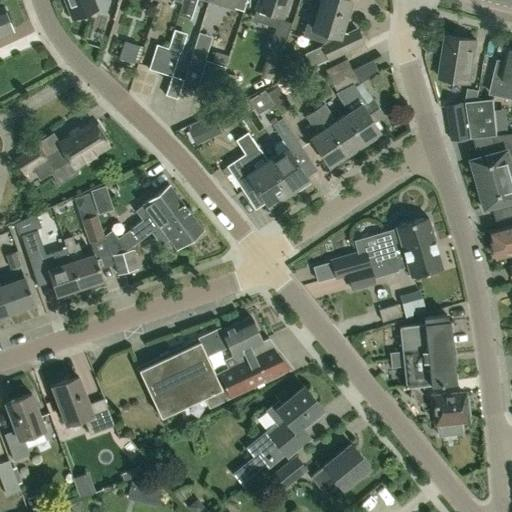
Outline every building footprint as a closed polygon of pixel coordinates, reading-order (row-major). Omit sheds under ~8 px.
[(63,0),(71,20),(98,10),(94,0),(63,0)] [(179,14),(183,0),(175,0),(181,2),(177,13),(179,14)] [(183,0),(179,14),(190,17),(195,0),(183,0)] [(244,9),(247,0),(220,0),(234,4),(233,6),(244,9)] [(283,15),(287,0),(259,0),(258,7),(256,6),(252,19),(275,27),(266,56),(278,61),(291,22),(280,19),(281,14),(283,15)] [(349,32),(340,30),(349,0),(320,0),(312,28),(326,32),(323,45),(329,59),(363,42),(357,29),(349,32)] [(0,33),(12,29),(3,6),(0,7),(0,33)] [(468,82),(476,39),(445,34),(438,76),(468,82)] [(139,46),(125,40),(118,57),(133,63),(139,46)] [(161,72),(169,47),(156,43),(148,68),(161,72)] [(171,75),(179,51),(169,47),(161,72),(171,75)] [(511,97),(511,47),(509,47),(505,62),(498,61),(491,93),(511,97)] [(228,55),(215,51),(212,61),(224,65),(228,55)] [(196,90),(206,59),(191,55),(183,78),(184,78),(182,85),(196,90)] [(331,79),(352,69),(346,58),(325,69),(331,79)] [(367,103),(352,82),(357,79),(352,69),(331,79),(337,91),(335,92),(349,111),(344,114),(363,142),(380,131),(372,119),(383,112),(374,99),(367,103)] [(238,76),(225,73),(221,87),(234,91),(238,76)] [(183,78),(176,75),(175,78),(171,76),(165,95),(177,99),(182,85),(184,78),(183,78)] [(291,106),(277,85),(267,92),(265,89),(264,90),(270,98),(280,113),(291,106)] [(270,98),(264,90),(254,97),(258,105),(270,98)] [(472,137),(492,134),(497,134),(494,97),(486,97),(466,101),(472,137)] [(451,139),(471,136),(465,101),(446,104),(451,139)] [(335,120),(324,102),(314,109),(325,126),(326,125),(345,154),(363,142),(344,114),(335,120)] [(325,126),(314,109),(307,114),(318,131),(310,137),(329,165),(345,154),(326,125),(325,126)] [(277,152),(267,159),(288,192),(308,179),(293,156),(304,149),(282,117),(271,124),(282,139),(275,144),(275,148),(277,152)] [(200,120),(189,126),(190,128),(188,130),(195,145),(209,138),(200,120)] [(94,124),(92,121),(59,142),(74,166),(108,145),(100,133),(103,131),(97,121),(94,124)] [(480,182),(511,173),(511,133),(497,134),(492,134),(497,152),(470,159),(474,175),(478,174),(480,182)] [(235,178),(243,189),(253,183),(268,206),(288,192),(267,159),(266,160),(258,148),(251,137),(243,142),(242,147),(245,152),(226,165),(227,166),(235,178)] [(24,172),(45,159),(36,146),(16,159),(24,172)] [(229,182),(235,178),(227,166),(221,170),(229,182)] [(511,173),(480,182),(483,191),(479,192),(483,207),(510,200),(511,206),(511,173)] [(151,231),(185,206),(168,183),(142,202),(144,204),(135,210),(151,231)] [(81,219),(95,214),(88,193),(74,197),(81,219)] [(176,247),(202,228),(185,206),(151,231),(160,244),(169,238),(176,247)] [(104,237),(104,236),(96,214),(95,214),(81,219),(88,242),(104,237)] [(359,239),(363,251),(331,260),(335,276),(347,273),(347,274),(369,267),(368,264),(436,245),(427,216),(395,225),(396,228),(359,239)] [(511,225),(491,231),(494,241),(495,243),(492,246),(494,252),(498,254),(499,256),(511,252),(511,225)] [(112,255),(123,251),(141,238),(132,226),(116,238),(111,231),(104,236),(104,237),(110,255),(112,255)] [(42,255),(44,255),(36,234),(34,230),(20,234),(21,239),(28,260),(42,255)] [(74,243),(72,235),(63,238),(65,246),(66,247),(79,287),(102,279),(93,252),(82,256),(77,242),(74,243)] [(442,266),(436,245),(368,264),(369,267),(347,274),(351,288),(374,281),(373,277),(398,269),(398,268),(407,265),(410,276),(442,266)] [(66,247),(44,255),(42,255),(50,281),(55,295),(79,287),(66,247)] [(117,274),(137,268),(132,249),(112,255),(117,274)] [(10,268),(19,265),(14,251),(5,254),(10,268)] [(0,286),(9,311),(33,303),(24,277),(0,285),(0,286)] [(0,314),(9,311),(0,286),(0,314)] [(382,321),(402,315),(398,303),(379,309),(382,321)] [(448,320),(447,313),(424,316),(425,323),(400,326),(402,351),(390,352),(391,366),(404,365),(406,387),(407,387),(407,386),(430,384),(431,384),(449,382),(451,382),(455,382),(450,320),(448,320)] [(262,342),(250,316),(221,330),(219,326),(197,337),(210,365),(212,364),(208,356),(227,347),(231,356),(262,342)] [(225,397),(210,365),(197,337),(152,358),(176,409),(204,396),(208,405),(225,397)] [(225,397),(289,367),(271,347),(268,339),(262,342),(231,356),(224,359),(227,368),(215,373),(212,364),(210,365),(225,397)] [(176,409),(152,358),(135,366),(137,371),(138,371),(159,417),(176,409)] [(88,403),(77,374),(51,384),(66,423),(83,416),(90,435),(114,425),(103,398),(88,403)] [(407,386),(407,387),(409,387),(410,392),(410,397),(414,397),(423,409),(434,408),(435,421),(437,421),(439,435),(462,432),(460,418),(466,418),(466,415),(470,414),(469,403),(465,404),(463,391),(452,392),(451,382),(449,382),(431,384),(430,384),(407,386)] [(322,409),(304,385),(282,402),(279,399),(266,409),(278,424),(268,432),(286,455),(309,437),(301,426),(322,409)] [(14,460),(28,455),(22,437),(44,428),(29,392),(4,402),(14,430),(4,433),(14,460)] [(342,489),(369,465),(350,443),(309,478),(320,491),(334,479),(342,489)] [(280,491),(307,469),(295,454),(269,476),(280,491)] [(265,472),(254,458),(233,475),(244,489),(265,472)] [(9,459),(0,462),(0,479),(6,495),(20,490),(17,483),(12,468),(9,459)] [(123,480),(141,474),(138,467),(121,473),(123,480)] [(126,498),(141,502),(146,486),(131,482),(126,498)] [(36,495),(26,499),(29,510),(40,506),(36,495)] [(198,511),(205,507),(197,498),(186,506),(190,511),(198,511)] [(70,503),(72,511),(80,511),(82,499),(70,503)]
